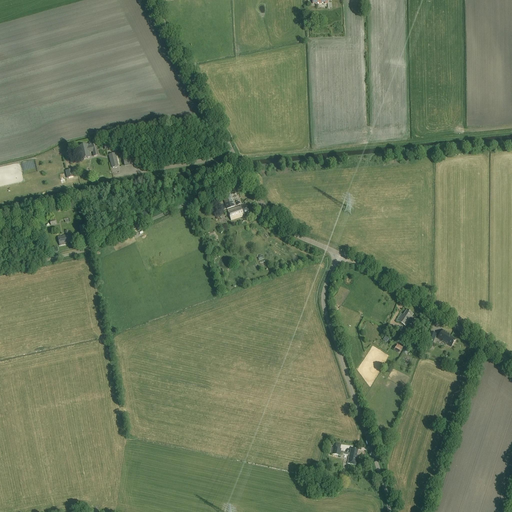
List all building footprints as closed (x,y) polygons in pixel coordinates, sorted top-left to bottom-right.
[(79,147),(81,159),(90,157),(89,153),(93,152),(94,157),(98,156),(95,145),(88,146),(88,145),(79,147)] [(118,166),(115,154),(108,155),(112,168),(118,166)] [(136,157),(124,160),(126,166),(137,163),(136,157)] [(74,177),(72,170),(66,171),(68,178),(74,177)] [(235,207),(231,195),(223,197),(227,209),(235,207)] [(245,204),(240,206),(239,206),(227,210),(231,220),(243,217),(242,215),(248,213),(245,204)] [(86,241),(84,234),(87,234),(86,226),(79,227),(82,242),(86,241)] [(66,241),(72,240),(71,235),(65,236),(65,235),(59,236),(61,246),(67,244),(66,241)] [(414,315),(407,310),(404,315),(401,314),(397,321),(406,327),(407,326),(409,327),(404,334),(410,337),(414,331),(414,330),(419,323),(414,320),(413,320),(411,319),(414,315)] [(443,330),(437,338),(451,347),(455,340),(449,336),(450,335),(443,330)] [(428,338),(425,347),(431,349),(434,340),(428,338)] [(399,353),(402,347),(397,344),(394,350),(399,353)] [(351,449),(350,453),(341,451),(341,450),(331,448),(330,454),(332,454),(332,455),(340,456),(340,454),(350,456),(348,463),(357,466),(359,456),(357,456),(358,451),(351,449)]
